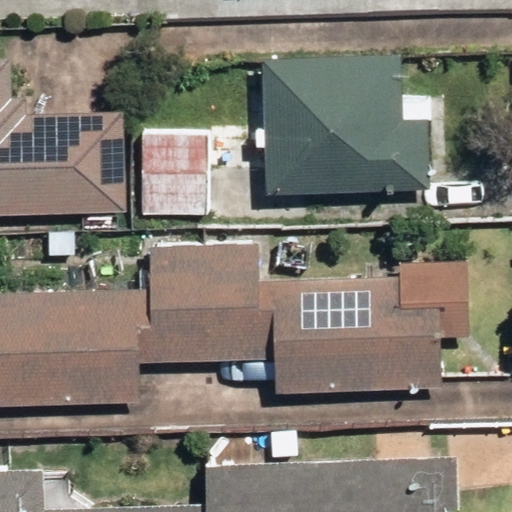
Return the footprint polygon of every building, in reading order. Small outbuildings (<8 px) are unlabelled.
[(485,0),(434,0),(434,12),(485,13),(485,0)] [(408,53),(272,49),(269,183),(429,187),(431,114),(406,114),(408,53)] [(0,207),(132,207),(131,126),(116,126),(116,108),(102,108),(102,52),(0,52),(0,207)] [(214,129),(148,127),(145,210),(210,212),(209,221),(260,223),(261,194),(252,194),(254,156),(213,154),(214,129)] [(511,379),(444,380),(444,328),(470,328),(470,255),(403,255),(403,278),(265,278),(265,242),(155,241),(154,290),(0,289),(0,402),(146,402),(146,353),(280,353),(280,385),(437,385),(437,422),(511,421),(511,379)] [(47,468),(0,467),(0,511),(445,511),(445,505),(463,506),(463,450),(207,450),(207,502),(47,502),(47,468)]
